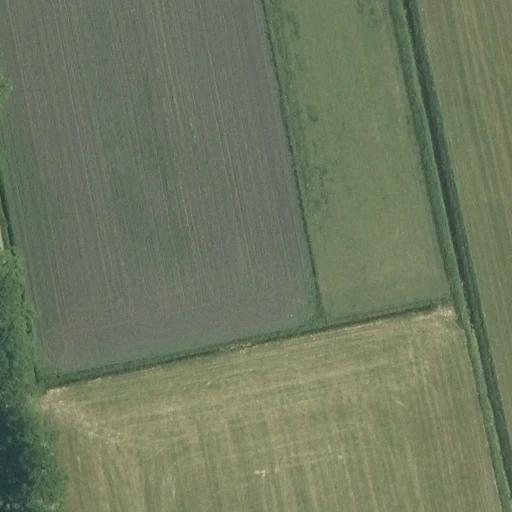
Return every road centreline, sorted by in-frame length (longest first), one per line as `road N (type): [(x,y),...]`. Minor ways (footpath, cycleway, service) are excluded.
road 1 (track): [(0,270),(46,511)]
road 2 (track): [(23,511),(0,388)]
